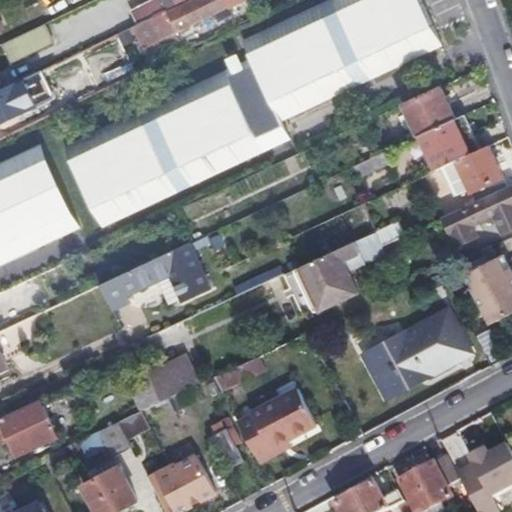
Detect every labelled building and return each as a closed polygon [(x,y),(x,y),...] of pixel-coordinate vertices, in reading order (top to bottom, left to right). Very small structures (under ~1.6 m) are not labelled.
[(191,0),(179,6),(166,12),(176,33),(190,26),(217,13),(229,7),(242,0),(191,0)] [(265,90),(428,13),(421,0),(327,0),(241,41),(250,59),(265,90)] [(233,15),(229,7),(217,13),(221,21),(233,15)] [(442,44),(428,13),(265,90),(279,120),(442,44)] [(163,35),(155,18),(142,24),(151,41),(163,35)] [(4,45),(15,67),(58,46),(48,24),(4,45)] [(190,26),(176,33),(180,40),(193,34),(190,26)] [(135,75),(146,69),(128,31),(117,36),(135,75)] [(60,150),(74,180),(227,108),(265,90),(250,59),(60,150)] [(0,123),(41,104),(29,79),(0,92),(0,123)] [(458,117),(442,86),(405,104),(420,135),(458,117)] [(227,108),(74,180),(97,229),(287,139),(279,120),(265,90),(227,108)] [(467,113),(458,117),(475,153),(484,148),(467,113)] [(475,153),(458,117),(420,135),(438,170),(457,161),(475,153)] [(504,178),(489,146),(484,148),(475,153),(457,161),(473,192),(504,178)] [(0,165),(0,266),(75,229),(35,148),(0,165)] [(509,187),(504,178),(473,192),(478,202),(509,187)] [(511,185),(509,187),(478,202),(459,210),(445,217),(458,245),(478,235),(473,224),(495,213),(505,232),(511,228),(511,185)] [(404,236),(382,246),(389,260),(397,256),(395,251),(408,245),(404,236)] [(355,241),(301,267),(321,311),(358,294),(344,263),(361,255),(355,241)] [(190,243),(102,285),(115,311),(133,302),(131,295),(162,280),(172,303),(185,298),(212,287),(190,243)] [(491,323),(511,311),(511,274),(501,256),(465,275),(491,323)] [(386,394),(469,349),(450,312),(366,356),(386,394)] [(0,332),(0,376),(10,372),(6,363),(24,353),(11,327),(0,332)] [(181,357),(147,373),(150,380),(162,403),(184,392),(196,387),(181,357)] [(256,379),(247,363),(237,367),(247,385),(256,379)] [(247,385),(237,367),(213,378),(224,397),(247,385)] [(162,403),(150,380),(128,391),(139,413),(142,412),(162,403)] [(238,424),(260,463),(276,454),(272,448),(288,439),(316,424),(297,388),(250,413),(252,416),(238,424)] [(44,399),(0,419),(0,443),(0,444),(12,438),(21,455),(62,435),(44,399)] [(142,412),(139,413),(118,423),(128,441),(151,429),(142,412)] [(118,423),(76,443),(82,456),(107,444),(113,455),(131,446),(128,441),(118,423)] [(226,470),(242,461),(226,431),(210,440),(211,442),(216,452),(226,470)] [(272,448),(276,454),(291,445),(288,439),(272,448)] [(499,511),(491,497),(511,486),(511,449),(509,444),(490,454),(487,448),(471,456),(475,464),(458,473),(461,480),(477,511),(499,511)] [(196,458),(166,475),(176,491),(205,476),(196,458)] [(456,470),(450,458),(402,482),(419,511),(428,511),(430,511),(440,511),(446,510),(443,504),(454,498),(448,488),(461,480),(458,473),(456,470)] [(98,511),(118,511),(139,501),(118,462),(98,471),(102,478),(84,487),(98,511)] [(147,477),(165,511),(180,511),(215,494),(205,476),(176,491),(166,475),(162,468),(147,477)] [(408,503),(402,493),(387,502),(377,485),(338,505),(341,511),(391,511),(400,507),(408,503)] [(402,511),(412,511),(408,503),(400,507),(402,511)]
